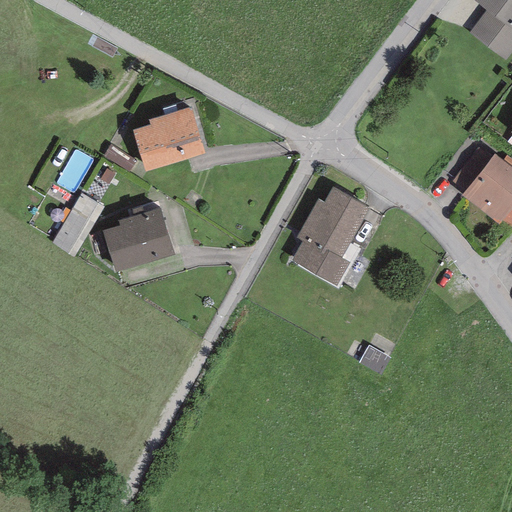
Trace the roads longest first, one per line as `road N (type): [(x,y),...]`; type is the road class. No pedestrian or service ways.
road 1 (residential): [(321,146),(43,0)]
road 2 (residential): [(511,318),(426,213),(321,146)]
road 3 (residential): [(321,146),(431,0)]
